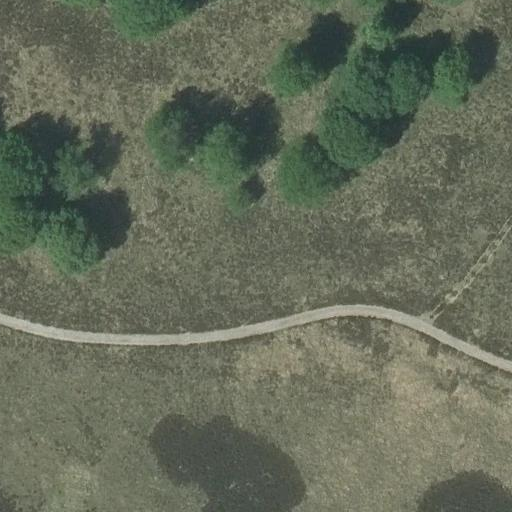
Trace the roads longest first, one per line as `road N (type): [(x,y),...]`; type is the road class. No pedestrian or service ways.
road 1 (track): [(0,322),(55,339),(192,344),(367,309),(511,368)]
road 2 (track): [(423,330),(511,223)]
